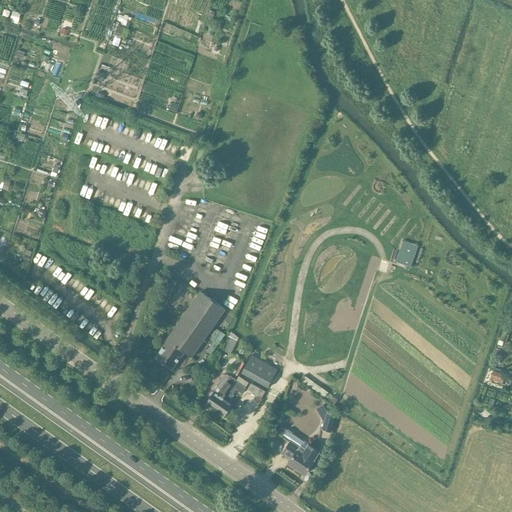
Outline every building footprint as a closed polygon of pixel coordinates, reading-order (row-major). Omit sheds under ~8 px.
[(411,268),(418,246),(403,241),(395,262),(411,268)] [(191,357),(225,309),(200,292),(166,339),(167,340),(154,358),(171,370),(184,352),(191,357)] [(231,356),(238,339),(233,335),(235,333),(232,330),(222,351),(231,356)] [(268,388),(278,371),(252,356),(242,373),(268,388)] [(491,378),(503,382),(505,375),(493,371),(491,378)] [(215,411),(230,389),(235,380),(226,374),(225,376),(224,375),(220,380),(221,381),(221,382),(220,381),(218,384),(219,385),(213,393),(212,392),(208,397),(209,399),(205,404),(215,411)] [(223,417),(232,405),(229,403),(231,399),(229,398),(236,389),(242,394),(246,388),(235,380),(230,389),(215,411),(223,417)] [(282,437),(286,430),(281,427),(277,434),(282,437)] [(282,437),(290,442),(282,453),(291,459),(288,463),(289,464),(289,465),(292,467),(293,467),(297,470),(298,469),(305,474),(313,462),(312,461),(318,452),(307,444),(307,443),(304,441),(303,442),(291,433),(291,432),(288,430),(287,431),(286,430),(282,437)]
